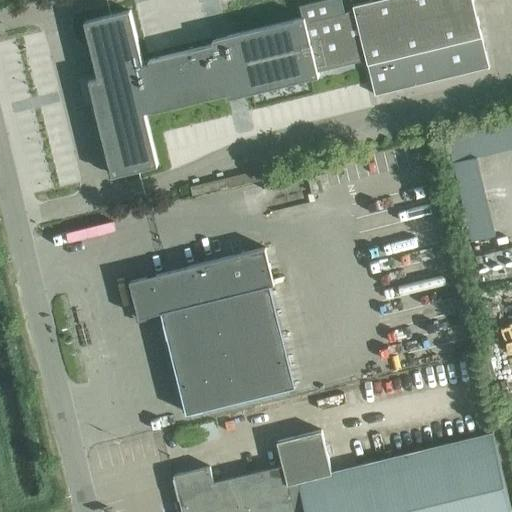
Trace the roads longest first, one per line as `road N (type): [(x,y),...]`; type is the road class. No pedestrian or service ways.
road 1 (unclassified): [(84,511),(0,163)]
road 2 (unknown): [(26,272),(100,255),(128,361),(123,398),(61,415)]
